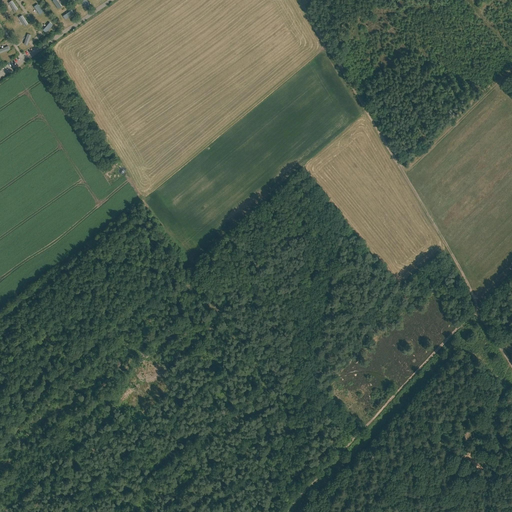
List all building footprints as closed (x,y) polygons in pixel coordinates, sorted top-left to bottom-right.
[(18,9),(12,0),(9,3),(15,11),(18,9)] [(57,0),(52,0),(58,9),(62,6),(57,0)] [(75,4),(81,12),(84,10),(78,2),(75,4)] [(34,6),(40,14),(43,12),(37,4),(34,6)] [(63,16),(65,19),(74,13),(71,10),(63,16)] [(28,24),(22,15),(19,17),(25,26),(28,24)] [(12,30),(16,28),(9,20),(6,23),(12,30)] [(43,29),(46,32),(53,25),(50,22),(43,29)]
